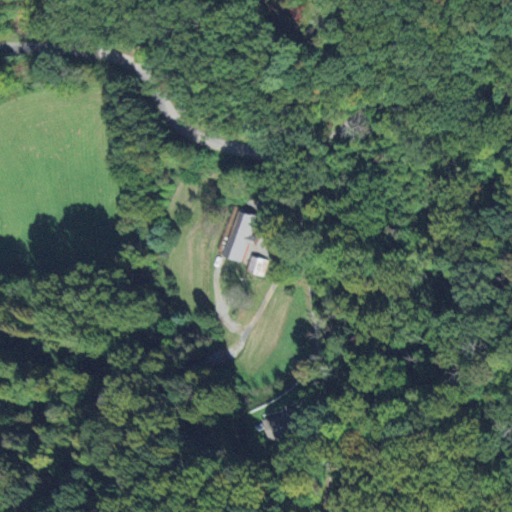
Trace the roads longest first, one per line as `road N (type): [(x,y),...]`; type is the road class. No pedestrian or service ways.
road 1 (residential): [(0,46),(126,59),(148,75),(171,119),(189,133),(282,160),(300,158),(360,114),(399,101),(454,105),(511,88)]
road 2 (residential): [(300,158),(332,462),(324,511)]
